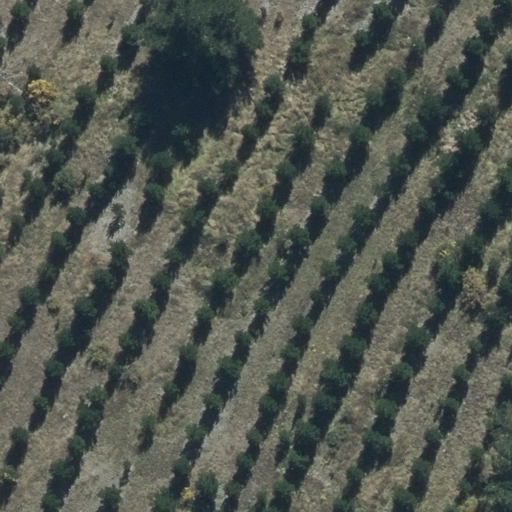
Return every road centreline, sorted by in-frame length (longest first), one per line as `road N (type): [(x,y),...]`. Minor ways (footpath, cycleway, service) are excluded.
road 1 (track): [(478,0),(209,390),(128,467),(59,511)]
road 2 (track): [(0,232),(76,0)]
